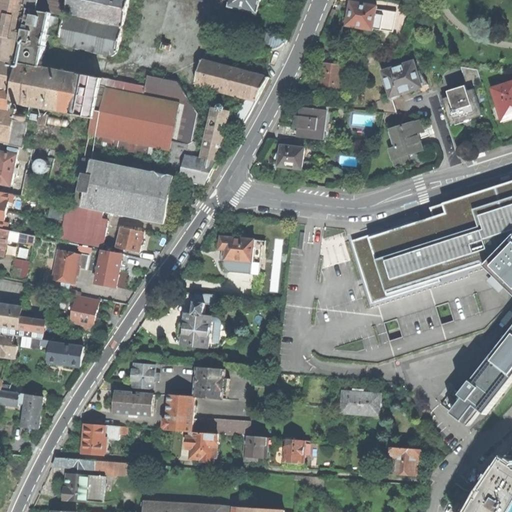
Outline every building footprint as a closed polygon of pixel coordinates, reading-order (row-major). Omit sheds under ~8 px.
[(0,0),(0,59),(22,63),(33,10),(34,0),(0,0)] [(39,0),(37,11),(47,13),(49,0),(39,0)] [(49,0),(47,13),(53,14),(65,17),(66,15),(69,0),(49,0)] [(130,0),(69,0),(66,15),(124,28),(130,0)] [(231,0),(230,7),(258,13),(261,0),(231,0)] [(376,14),(377,9),(378,6),(351,2),(350,13),(347,26),(373,30),(373,29),(382,30),(384,15),(376,14)] [(49,35),(53,14),(47,13),(37,11),(33,10),(22,63),(42,67),(49,35)] [(61,38),(65,17),(53,14),(49,35),(61,38)] [(65,17),(61,38),(61,41),(62,43),(63,45),(66,46),(110,56),(114,56),(116,55),(118,54),(119,52),(124,28),(66,15),(65,17)] [(258,31),(254,45),(271,50),(278,48),(285,43),(286,44),(288,39),(258,31)] [(163,43),(161,49),(170,52),(172,46),(163,43)] [(346,48),(344,57),(359,59),(360,50),(346,48)] [(0,89),(16,93),(22,63),(0,59),(0,89)] [(203,60),(197,85),(249,98),(258,101),(264,90),(269,78),(203,60)] [(420,79),(424,77),(420,71),(418,72),(414,62),(383,72),(391,97),(420,88),(418,82),(417,79),(420,79)] [(22,63),(16,93),(14,104),(18,104),(75,115),(83,75),(42,67),(22,63)] [(322,77),(320,92),(340,95),(344,66),(338,65),(324,63),(322,77)] [(471,87),(481,83),(477,70),(460,67),(464,82),(465,85),(467,86),(469,87),(471,87)] [(101,79),(83,75),(75,115),(93,119),(101,79)] [(102,78),(101,79),(93,119),(90,134),(94,135),(154,147),(158,148),(170,150),(171,151),(174,141),(190,144),(194,142),(200,114),(179,82),(149,75),(147,87),(102,78)] [(420,88),(429,85),(424,77),(420,79),(417,79),(418,82),(420,88)] [(502,118),(502,120),(511,116),(511,83),(493,89),(493,90),(494,90),(498,104),(499,103),(504,118),(502,118)] [(16,93),(0,89),(0,108),(12,111),(13,109),(14,104),(16,93)] [(443,99),(452,126),(453,125),(452,123),(466,119),(481,114),(481,116),(482,116),(474,89),(445,98),(443,99)] [(397,114),(391,97),(389,98),(376,102),(379,112),(385,113),(397,114)] [(238,119),(241,121),(242,118),(247,121),(258,101),(249,98),(238,119)] [(225,106),(222,106),(220,108),(219,111),(215,110),(208,139),(223,142),(229,113),(225,112),(226,109),(225,106)] [(17,110),(13,109),(12,111),(0,108),(0,142),(11,145),(13,132),(15,121),(17,110)] [(302,108),(301,117),(298,116),(297,123),(297,128),(300,128),(299,137),(324,140),(326,120),(327,112),(327,111),(302,108)] [(19,120),(21,123),(25,124),(26,123),(28,121),(29,117),(27,114),(23,113),(19,115),(19,120)] [(34,115),(33,120),(65,126),(66,121),(34,115)] [(242,118),(241,121),(237,127),(242,130),(247,121),(242,118)] [(333,121),(326,120),(324,140),(336,141),(337,132),(336,132),(337,121),(333,121)] [(418,133),(420,132),(423,131),(420,122),(414,124),(414,123),(392,130),(398,148),(391,150),(396,166),(410,161),(407,154),(422,149),(419,140),(418,136),(417,133),(418,133)] [(25,124),(21,123),(18,134),(13,132),(11,145),(20,147),(24,148),(27,134),(23,133),(25,124)] [(152,156),(154,147),(94,135),(93,140),(103,142),(103,146),(152,156)] [(223,142),(208,139),(204,158),(219,161),(223,142)] [(171,151),(169,160),(186,164),(186,163),(196,157),(199,143),(194,142),(190,144),(174,141),(171,151)] [(280,159),(279,167),(303,170),(303,168),(305,168),(306,161),(304,161),(305,148),(282,145),(278,153),(281,153),(280,159)] [(20,149),(18,158),(30,161),(31,153),(32,150),(24,148),(20,147),(20,149)] [(0,152),(0,182),(12,185),(18,158),(20,149),(12,148),(11,153),(0,151),(0,152)] [(55,158),(31,153),(30,161),(24,186),(33,188),(36,175),(51,178),(55,158)] [(134,157),(132,164),(150,169),(152,162),(134,157)] [(208,186),(219,161),(204,158),(196,157),(186,163),(186,164),(185,180),(208,186)] [(79,187),(76,205),(104,211),(104,209),(167,222),(176,178),(166,176),(166,174),(85,158),(82,173),(86,173),(83,188),(79,187)] [(176,178),(185,180),(186,164),(169,160),(166,174),(166,176),(176,178)] [(447,203),(431,208),(434,217),(415,224),(414,221),(352,241),(368,293),(372,304),(378,302),(443,282),(485,269),(487,267),(511,240),(511,182),(496,188),(483,192),(472,195),(447,203)] [(33,188),(24,186),(23,195),(38,198),(40,189),(33,188)] [(0,209),(8,211),(10,200),(11,193),(0,190),(0,209)] [(65,219),(68,204),(56,201),(53,201),(50,216),(65,219)] [(65,221),(62,236),(105,244),(109,222),(102,221),(104,211),(76,205),(68,204),(65,219),(65,221)] [(0,227),(5,229),(6,222),(8,211),(0,209),(0,227)] [(122,230),(119,246),(140,251),(143,240),(145,231),(123,226),(122,230)] [(0,254),(5,256),(7,242),(10,230),(8,229),(5,229),(0,227),(0,254)] [(21,232),(10,230),(7,242),(12,243),(12,239),(19,240),(20,239),(21,232)] [(36,235),(21,232),(20,239),(35,242),(36,235)] [(105,244),(62,236),(61,240),(104,249),(105,244)] [(252,275),(256,240),(222,237),(222,239),(221,239),(220,247),(221,247),(221,250),(227,250),(226,259),(226,267),(230,273),(252,275)] [(256,240),(252,275),(260,275),(263,241),(256,240)] [(464,395),(463,396),(467,398),(462,404),(459,408),(455,414),(466,423),(477,407),(488,415),(511,384),(511,240),(487,267),(511,290),(511,334),(511,335),(503,345),(479,377),(475,382),(474,381),(464,395)] [(60,249),(54,279),(76,283),(79,267),(82,254),(60,249)] [(104,249),(103,255),(122,259),(124,253),(104,249)] [(82,254),(79,267),(87,269),(90,254),(82,252),(82,254)] [(120,271),(122,259),(103,255),(101,262),(97,282),(117,286),(120,271)] [(16,259),(13,275),(27,277),(31,261),(16,259)] [(196,292),(195,302),(207,303),(207,305),(215,305),(215,304),(216,295),(196,292)] [(77,295),(71,321),(84,324),(83,329),(94,331),(97,317),(97,314),(100,300),(77,295)] [(231,296),(216,295),(215,304),(221,305),(230,306),(231,296)] [(195,302),(194,315),(206,316),(207,305),(207,303),(195,302)] [(0,332),(15,335),(19,336),(22,318),(23,308),(0,304),(0,332)] [(186,329),(184,345),(209,348),(212,317),(206,316),(194,315),(187,314),(186,329)] [(218,318),(212,317),(209,348),(215,348),(217,347),(219,346),(220,344),(222,322),(222,320),(220,319),(218,318)] [(47,321),(22,318),(19,336),(35,338),(44,339),(47,321)] [(0,354),(17,357),(18,346),(13,345),(15,335),(0,332),(0,354)] [(44,339),(35,338),(34,347),(46,348),(46,344),(52,345),(52,342),(52,340),(44,339)] [(85,346),(52,342),(52,345),(50,361),(82,366),(83,355),(85,346)] [(135,376),(134,387),(154,388),(155,379),(155,374),(156,366),(136,364),(135,376)] [(194,390),(194,397),(196,397),(229,400),(231,379),(227,379),(228,370),(199,368),(198,379),(197,390),(194,390)] [(11,385),(10,391),(21,393),(23,384),(12,382),(11,385)] [(0,402),(19,405),(21,393),(10,391),(1,390),(0,398),(0,402)] [(117,403),(116,413),(154,416),(155,395),(139,393),(139,396),(134,396),(134,393),(118,392),(117,403)] [(375,415),(375,414),(376,405),(381,405),(382,395),(365,394),(365,392),(354,392),(354,393),(345,393),(344,413),(375,415)] [(42,411),(45,396),(21,393),(19,405),(21,406),(21,404),(27,405),(24,425),(40,427),(42,411)] [(194,419),(196,397),(194,397),(171,395),(170,405),(168,419),(168,429),(168,431),(192,433),(193,433),(194,419)] [(448,399),(459,408),(462,404),(451,395),(448,399)] [(381,405),(376,405),(375,414),(382,415),(383,410),(383,405),(381,405)] [(194,419),(193,433),(220,435),(248,437),(251,437),(252,421),(202,417),(202,419),(194,419)] [(106,439),(107,426),(87,424),(86,439),(85,453),(105,455),(106,439)] [(120,435),(115,435),(116,427),(107,426),(106,439),(119,440),(120,435)] [(120,435),(127,436),(127,428),(116,427),(115,435),(120,435)] [(218,462),(220,435),(193,433),(192,433),(192,438),(188,438),(188,441),(189,441),(188,447),(193,448),(193,458),(204,459),(204,461),(210,461),(218,462)] [(269,445),(269,438),(251,437),(248,437),(247,457),(258,458),(268,459),(269,445)] [(306,454),(307,441),(288,439),(286,462),(296,463),(305,464),(306,454)] [(384,457),(387,457),(388,447),(377,446),(377,454),(384,455),(384,457)] [(390,455),(397,456),(397,458),(398,458),(397,473),(417,474),(421,474),(422,459),(423,450),(388,447),(387,457),(390,457),(390,455)] [(66,467),(67,459),(57,458),(53,467),(66,467)] [(73,468),(75,468),(75,459),(67,459),(66,467),(73,468)] [(75,468),(73,468),(73,475),(85,476),(85,469),(86,460),(75,459),(75,468)] [(94,461),(86,460),(85,469),(93,469),(94,461)] [(511,511),(511,464),(504,460),(486,492),(487,492),(484,496),(482,500),(480,499),(472,511),(511,511)] [(118,475),(128,476),(129,463),(94,461),(93,469),(93,473),(118,475)] [(129,463),(128,476),(144,477),(144,471),(145,465),(129,463)] [(65,500),(88,501),(90,477),(85,476),(73,475),(68,475),(68,482),(67,489),(66,489),(65,500)] [(90,476),(90,477),(88,501),(104,503),(105,488),(106,477),(90,476)] [(305,485),(325,486),(325,477),(312,476),(311,481),(306,480),(305,485)] [(211,511),(212,506),(142,502),(141,511),(211,511)]
